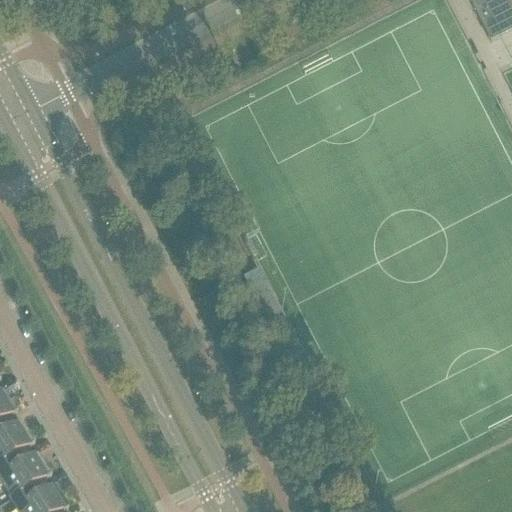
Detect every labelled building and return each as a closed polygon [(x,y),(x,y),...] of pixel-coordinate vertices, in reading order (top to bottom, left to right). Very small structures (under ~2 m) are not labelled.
[(468,0),(491,44),(511,33),(511,7),(508,0),(468,0)] [(0,382),(0,424),(17,414),(17,413),(16,414),(8,402),(3,406),(0,400),(0,382)] [(17,414),(0,424),(0,466),(34,446),(34,445),(32,446),(25,434),(20,437),(14,428),(9,420),(17,414)] [(0,490),(4,488),(12,501),(9,503),(9,504),(51,478),(51,477),(49,478),(42,466),(37,469),(31,460),(26,452),(34,446),(0,466),(0,490)] [(51,478),(9,504),(11,503),(15,511),(63,511),(68,509),(67,509),(66,510),(59,498),(54,501),(48,492),(43,483),(51,478)]
